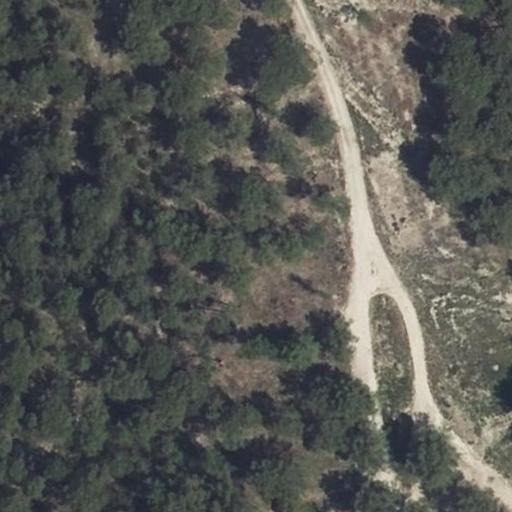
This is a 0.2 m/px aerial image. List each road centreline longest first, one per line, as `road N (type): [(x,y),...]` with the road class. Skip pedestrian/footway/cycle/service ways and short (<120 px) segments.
road 1 (track): [(376,286),(316,38),(296,0)]
road 2 (track): [(511,500),(430,421),(400,298),(376,286)]
road 3 (track): [(398,511),(362,383),(358,312),(376,286)]
